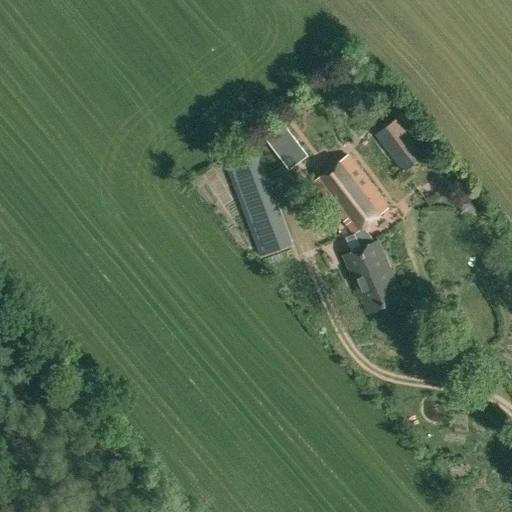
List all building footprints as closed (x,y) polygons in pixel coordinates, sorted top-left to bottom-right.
[(373,134),(401,172),(428,153),(400,114),(373,134)] [(289,168),(308,154),(284,122),(265,136),(289,168)] [(226,163),(260,254),(289,244),(254,152),(226,163)] [(344,255),(368,312),(402,297),(378,240),(375,241),(364,226),(388,207),(348,155),(313,181),(354,233),(355,232),(361,247),(344,255)] [(461,205),(459,206),(464,213),(466,212),(468,214),(476,209),(468,197),(459,203),(461,205)]
